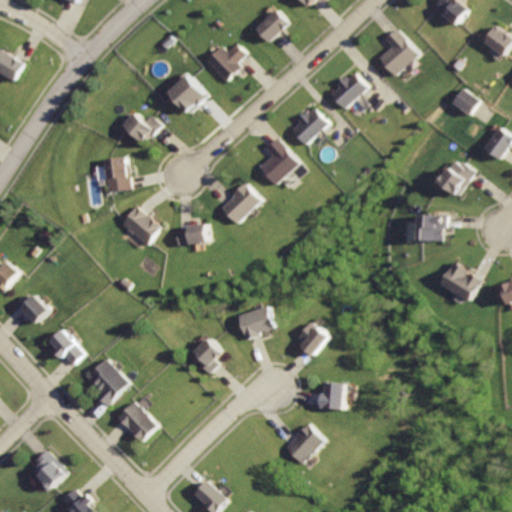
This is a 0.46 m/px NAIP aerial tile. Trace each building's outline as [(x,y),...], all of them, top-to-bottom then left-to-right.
[(296,0),(307,11),(319,0),(296,0)] [(461,0),(442,0),(436,7),(459,28),(474,12),(461,0)] [(280,9),(257,27),(269,44),(293,27),(280,9)] [(511,33),(501,25),(486,46),(508,62),(511,56),(511,33)] [(402,29),(388,42),(395,49),(382,60),(398,79),(425,56),(402,29)] [(224,45),(207,62),(232,86),(244,74),(239,70),(253,56),(239,42),(230,51),(224,45)] [(5,45),(0,52),(0,72),(18,84),(32,62),(5,45)] [(358,70),(334,92),(351,111),(375,88),(358,70)] [(193,113),(211,97),(188,72),(170,88),(193,113)] [(460,84),(450,100),(472,114),(483,99),(460,84)] [(321,108),(296,129),(310,145),(335,124),(321,108)] [(139,110),(123,129),(147,150),(168,126),(155,114),(150,120),(139,110)] [(511,132),(503,125),(484,150),(504,165),(511,153),(511,132)] [(286,136),(271,149),(277,155),(264,166),(282,187),(310,163),(286,136)] [(109,157),(114,194),(138,191),(134,154),(109,157)] [(459,158),(442,183),(463,196),(479,171),(459,158)] [(230,210),(246,225),(269,201),(253,185),(230,210)] [(140,206),(127,226),(157,245),(170,225),(140,206)] [(422,217),(423,244),(448,244),(447,216),(422,217)] [(183,229),(186,249),(222,243),(219,223),(183,229)] [(0,254),(0,285),(8,292),(24,274),(0,254)] [(454,264),(442,286),(473,303),(485,280),(454,264)] [(511,282),(503,286),(510,308),(511,307),(511,282)] [(42,289),(24,306),(44,326),(61,309),(42,289)] [(244,316),(252,340),(282,330),(274,307),(244,316)] [(322,321),(307,337),(313,341),(307,347),(321,360),(340,338),(322,321)] [(72,330),(56,344),(79,371),(95,357),(72,330)] [(222,338),(200,359),(218,378),(230,367),(227,364),(237,354),(222,338)] [(116,359),(98,376),(104,383),(99,388),(117,409),(141,387),(116,359)] [(328,382),(326,411),(357,413),(359,384),(328,382)] [(143,402),(124,420),(147,445),(166,427),(143,402)] [(319,423),(289,448),(306,468),(336,442),(319,423)] [(53,451),(34,470),(56,492),(75,474),(53,451)] [(211,478),(196,497),(214,511),(224,511),(236,499),(211,478)] [(80,487),(61,503),(68,511),(103,511),(98,505),(101,502),(95,495),(91,499),(80,487)]
